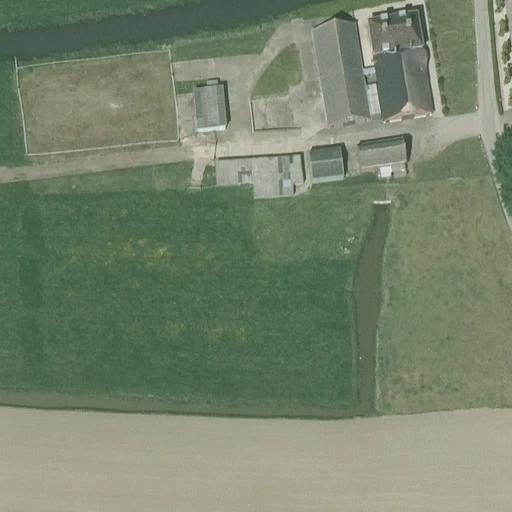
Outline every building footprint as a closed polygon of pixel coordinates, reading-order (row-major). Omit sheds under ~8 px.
[(511,0),(502,0),(511,54),(511,0)] [(382,125),(431,117),(415,19),(366,27),(382,125)] [(364,91),(355,29),(312,36),(327,130),(370,124),(370,122),(379,120),(374,89),(364,91)] [(192,93),(196,135),(225,132),(221,91),(192,93)] [(360,174),(404,167),(401,144),(356,151),(360,174)] [(342,152),(311,154),(313,183),(344,181),(342,152)] [(293,197),(293,188),(293,187),(303,186),(300,160),(216,166),(218,188),(254,186),(254,199),(293,197)]
